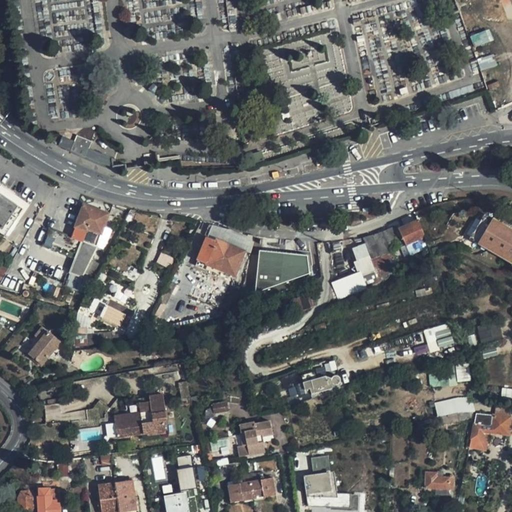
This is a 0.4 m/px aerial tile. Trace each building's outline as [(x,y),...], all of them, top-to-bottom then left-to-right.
[(489,30),(471,36),(474,46),(492,40),(489,30)] [(327,77),(324,51),(298,54),(265,57),(267,83),(327,77)] [(477,59),(481,71),(497,65),(493,54),(477,59)] [(85,159),(105,167),(109,158),(88,148),(91,142),(76,136),(74,141),(61,136),(57,145),(60,147),(85,159)] [(252,164),(263,160),(260,152),(246,155),(248,164),(252,164)] [(0,193),(0,231),(4,234),(21,209),(0,193)] [(108,213),(84,204),(75,231),(85,235),(88,228),(101,234),(108,213)] [(511,227),(486,213),(470,239),(511,263),(511,227)] [(428,247),(419,219),(398,228),(405,245),(409,254),(428,247)] [(396,223),(365,236),(373,258),(393,250),(405,245),(398,228),(396,223)] [(41,245),(77,259),(73,272),(85,278),(97,246),(83,241),(72,237),(49,228),(41,245)] [(75,231),(72,237),(83,241),(85,235),(75,231)] [(245,251),(217,239),(215,242),(206,238),(196,264),(205,268),(207,263),(234,275),(245,251)] [(260,249),(255,300),(312,282),(309,254),(260,249)] [(403,276),(393,250),(373,258),(370,259),(374,271),(379,284),(380,284),(403,276)] [(232,281),(234,275),(207,263),(205,268),(232,281)] [(379,284),(374,271),(359,276),(364,289),(379,284)] [(70,273),(66,286),(87,293),(93,281),(70,273)] [(5,275),(0,284),(0,287),(21,293),(24,283),(5,275)] [(117,321),(121,312),(106,305),(101,313),(117,321)] [(126,315),(121,312),(117,321),(122,323),(126,315)] [(100,316),(120,326),(122,323),(117,321),(101,313),(100,316)] [(475,329),(481,356),(511,347),(511,335),(509,321),(475,329)] [(423,330),(429,353),(454,346),(448,323),(423,330)] [(33,356),(47,365),(63,339),(43,326),(37,336),(43,340),(33,356)] [(138,347),(141,363),(153,361),(150,345),(138,347)] [(468,365),(456,366),(457,382),(470,381),(468,365)] [(455,370),(430,372),(432,387),(456,384),(455,370)] [(301,374),(303,381),(316,378),(315,371),(301,374)] [(303,381),(296,383),(298,391),(310,389),(311,391),(331,386),(334,382),(335,382),(336,382),(338,382),(339,380),(339,379),(339,376),(338,375),(336,375),(334,375),(333,375),(332,376),(332,377),(332,378),(326,376),(316,378),(303,381)] [(511,384),(489,389),(492,402),(511,398),(511,384)] [(167,413),(164,392),(149,394),(150,400),(139,402),(127,404),(128,413),(114,415),(117,436),(147,432),(147,433),(167,430),(165,418),(166,416),(167,413)] [(435,401),(436,416),(474,412),(472,397),(435,401)] [(223,401),(209,404),(210,410),(224,407),(223,401)] [(509,435),(511,419),(477,413),(472,437),(486,440),(489,431),(509,435)] [(453,421),(452,414),(437,417),(439,424),(453,421)] [(236,446),(238,457),(249,455),(249,457),(265,453),(262,438),(273,435),(269,420),(254,423),(254,420),(237,424),(242,444),(236,446)] [(73,444),(71,435),(50,439),(51,447),(73,444)] [(194,453),(177,456),(184,491),(201,487),(194,453)] [(335,493),(333,471),(330,471),(327,455),(311,457),(313,473),(303,475),(307,506),(316,506),(316,503),(329,504),(329,507),(350,508),(350,493),(335,493)] [(426,472),(425,488),(436,489),(450,490),(453,490),(455,474),(452,474),(452,478),(437,476),(438,473),(426,472)] [(228,502),(251,497),(274,492),(270,475),(248,479),(224,485),(228,502)] [(139,509),(135,478),(117,481),(122,511),(139,509)] [(119,511),(122,511),(117,481),(98,484),(102,511),(119,511)] [(37,511),(59,511),(59,502),(52,503),(51,488),(39,489),(39,496),(32,496),(27,491),(20,492),(17,499),(18,509),(21,511),(29,511),(32,508),(37,507),(37,511)] [(165,511),(183,511),(188,511),(196,509),(194,495),(185,496),(184,491),(163,495),(165,511)]
